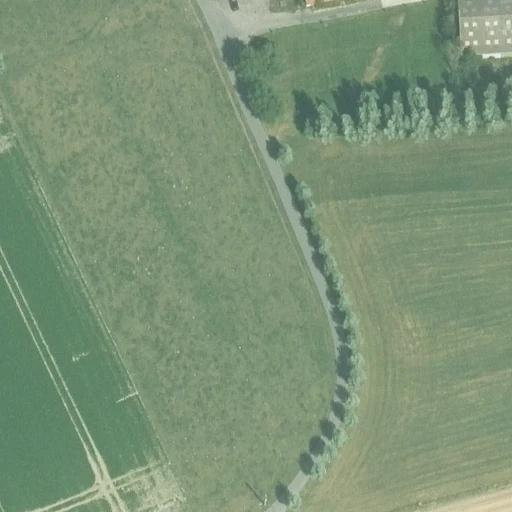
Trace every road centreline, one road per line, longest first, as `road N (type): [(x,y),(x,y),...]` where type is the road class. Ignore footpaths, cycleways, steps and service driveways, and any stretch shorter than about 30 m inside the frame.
road 1 (track): [(277,511),(335,418),(338,336),(201,0)]
road 2 (unknown): [(220,45),(274,23),(400,0)]
